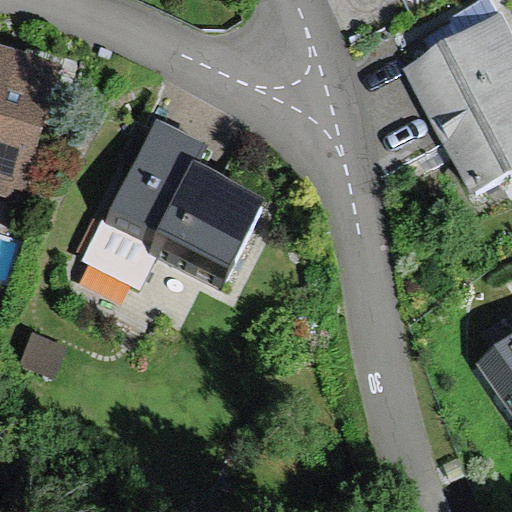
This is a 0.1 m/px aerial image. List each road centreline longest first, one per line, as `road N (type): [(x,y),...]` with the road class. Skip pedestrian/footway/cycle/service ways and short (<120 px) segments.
road 1 (residential): [(429,511),(388,391),(320,83)]
road 2 (residential): [(39,0),(118,21),(259,90)]
